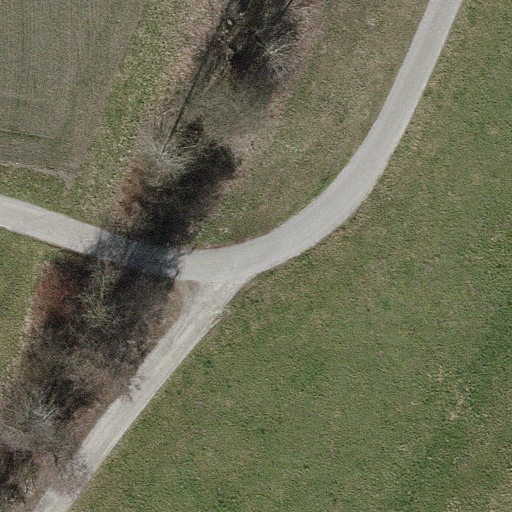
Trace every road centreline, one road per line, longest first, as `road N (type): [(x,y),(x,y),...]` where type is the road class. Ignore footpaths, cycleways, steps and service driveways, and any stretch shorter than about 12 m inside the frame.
road 1 (unclassified): [(0,211),(166,262),(234,263),(271,252),(302,234),(354,182),(394,117),(446,0)]
road 2 (track): [(54,511),(234,263)]
